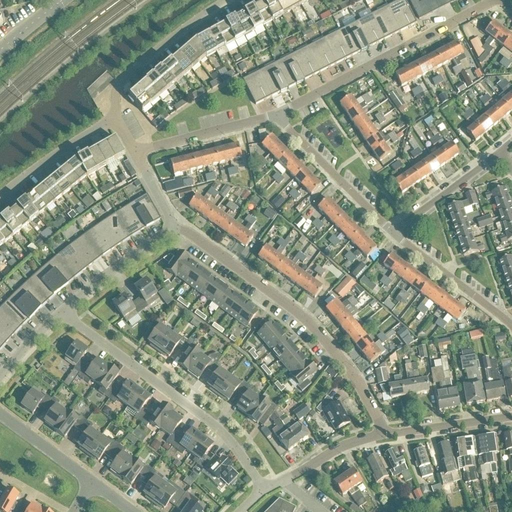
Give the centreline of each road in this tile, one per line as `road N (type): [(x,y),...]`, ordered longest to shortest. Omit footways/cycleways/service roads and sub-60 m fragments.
road 1 (residential): [(172,226),(314,328),(354,379),(382,435)]
road 2 (residential): [(62,312),(213,426),(263,490)]
road 3 (residential): [(277,115),(496,0)]
road 4 (residential): [(227,0),(123,79),(114,120)]
road 5 (residential): [(393,234),(277,115)]
road 6 (residential): [(511,327),(393,234)]
road 7 (residential): [(277,115),(134,156)]
road 8 (residential): [(172,226),(62,312)]
road 9 (residential): [(0,197),(114,120)]
road 10 (residential): [(382,435),(345,445),(263,490)]
road 11 (residential): [(393,234),(497,155)]
road 12 (residential): [(511,417),(382,435)]
